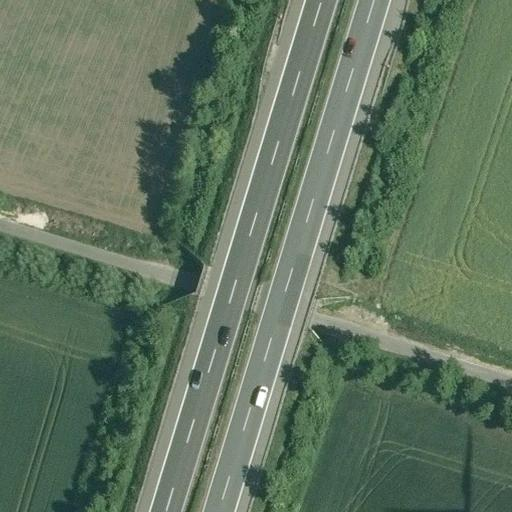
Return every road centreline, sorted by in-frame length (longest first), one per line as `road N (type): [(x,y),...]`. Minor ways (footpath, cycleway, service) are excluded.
road 1 (motorway): [(222,511),(379,0)]
road 2 (unclassified): [(0,219),(511,376)]
road 3 (motorway): [(324,0),(168,511)]
